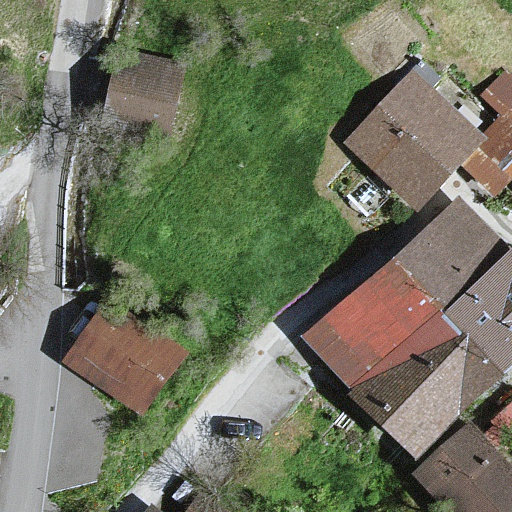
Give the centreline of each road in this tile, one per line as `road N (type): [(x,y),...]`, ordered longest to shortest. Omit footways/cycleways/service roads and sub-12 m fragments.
road 1 (residential): [(511,234),(440,186),(272,328),(112,511)]
road 2 (residential): [(77,0),(40,357)]
road 3 (residential): [(40,357),(16,511)]
